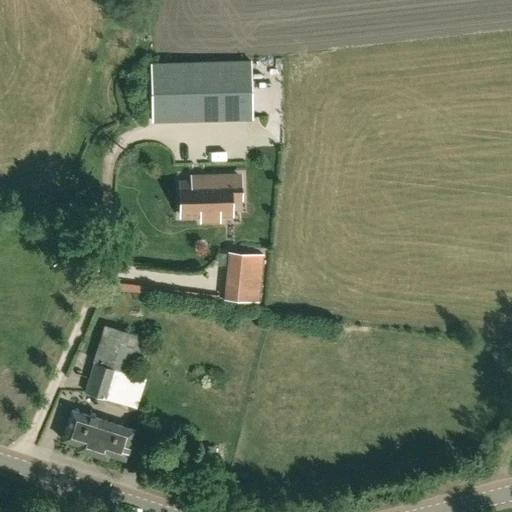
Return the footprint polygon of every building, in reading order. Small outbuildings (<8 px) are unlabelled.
[(251,61),(150,64),(152,121),(252,118),(251,61)] [(192,182),(180,182),(181,216),(201,216),(201,220),(218,220),(218,215),(231,215),(231,199),(240,199),(240,177),(207,178),(207,182),(192,182)] [(229,300),(263,301),(264,252),(230,251),(229,300)] [(86,343),(77,374),(87,378),(83,392),(130,408),(139,378),(133,375),(145,338),(104,325),(97,347),(86,343)] [(78,445),(76,449),(107,459),(109,454),(125,459),(134,429),(71,410),(62,440),(78,445)] [(248,473),(237,472),(235,483),(247,485),(248,473)]
